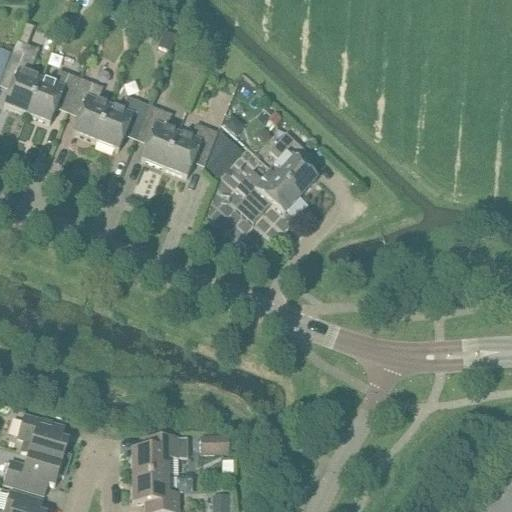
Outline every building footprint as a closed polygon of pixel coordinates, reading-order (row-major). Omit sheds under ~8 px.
[(164,34),(157,50),(169,55),(176,39),(164,34)] [(30,78),(35,65),(39,54),(16,44),(0,84),(0,85),(11,90),(3,110),(26,119),(40,82),(30,78)] [(0,52),(0,83),(10,56),(0,52)] [(68,112),(80,82),(59,74),(54,87),(40,82),(26,119),(49,128),(57,108),(68,112)] [(95,146),(109,109),(98,104),(103,91),(80,82),(68,112),(79,117),(72,137),(95,146)] [(137,139),(149,109),(127,101),(121,114),(109,109),(95,146),(118,155),(125,135),(137,139)] [(149,109),(137,139),(148,144),(140,164),(163,173),(178,136),(155,127),(160,114),(149,109)] [(230,118),(221,127),(235,140),(243,130),(230,118)] [(178,136),(163,173),(186,182),(194,162),(205,167),(217,136),(195,127),(190,140),(178,136)] [(219,136),(205,170),(218,182),(241,156),(219,136)] [(271,174),(299,200),(316,182),(300,168),(301,168),(308,160),(285,138),(269,154),(280,164),(271,174)] [(299,200),(271,174),(262,183),(251,174),(235,192),(259,213),(267,204),(282,219),(299,200)] [(27,457),(66,469),(70,457),(64,456),(67,444),(60,442),(64,431),(23,419),(16,442),(31,446),(27,457)] [(199,441),(200,459),(228,458),(227,440),(199,441)] [(132,455),(132,481),(166,480),(165,463),(188,463),(187,442),(143,443),(144,455),(132,455)] [(2,488),(24,494),(43,500),(47,488),(54,490),(57,479),(63,481),(66,469),(27,457),(24,469),(9,465),(2,488)] [(166,499),(166,480),(132,481),(133,507),(144,507),(144,511),(176,511),(177,498),(166,499)] [(39,511),(42,505),(23,499),(9,495),(4,511),(39,511)] [(228,511),(228,498),(211,499),(211,511),(228,511)]
